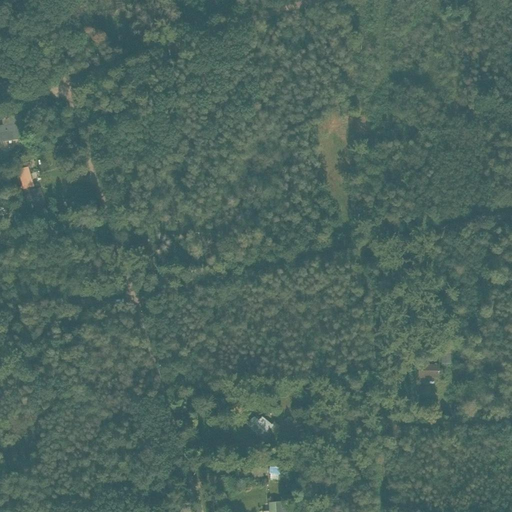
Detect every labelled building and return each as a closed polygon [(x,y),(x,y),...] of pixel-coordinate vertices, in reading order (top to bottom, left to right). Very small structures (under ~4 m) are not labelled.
[(4,126),(0,126),(0,142),(25,139),(21,116),(3,118),(4,126)] [(21,148),(22,155),(30,154),(29,147),(21,148)] [(31,168),(29,163),(21,165),(22,170),(18,171),(25,196),(24,196),(26,203),(33,202),(38,218),(48,216),(40,189),(38,189),(37,185),(33,186),(28,169),(31,168)] [(70,199),(65,200),(69,213),(80,210),(77,199),(71,201),(70,199)] [(0,216),(11,214),(9,205),(3,206),(2,202),(0,202),(0,216)] [(441,364),(451,364),(450,354),(450,350),(441,351),(441,354),(441,364)] [(418,365),(417,378),(439,379),(439,366),(418,365)] [(67,385),(53,385),(54,397),(67,396),(67,385)] [(246,410),(252,413),(255,405),(249,402),(246,410)] [(272,425),(271,425),(257,414),(255,418),(254,417),(246,427),(265,442),(272,434),(273,435),(279,427),(274,423),(272,425)] [(298,455),(307,453),(305,445),(296,448),(298,455)] [(282,469),(282,464),(270,463),(269,475),(270,475),(270,480),(282,481),(282,475),(282,469)] [(289,511),(290,509),(282,509),(282,503),(268,503),(269,511),(266,511),(289,511)]
